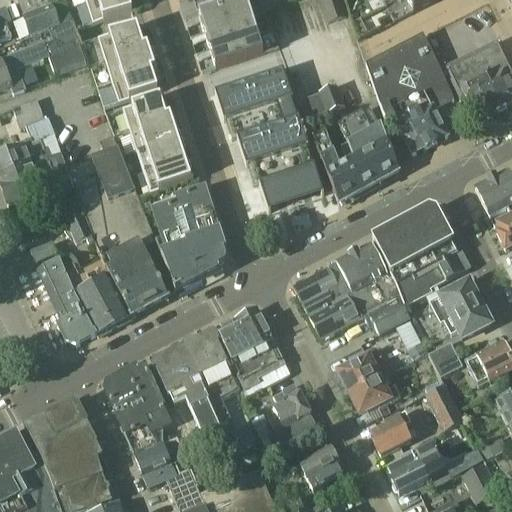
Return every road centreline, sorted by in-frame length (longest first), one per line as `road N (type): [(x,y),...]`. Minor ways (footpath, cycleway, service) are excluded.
road 1 (residential): [(256,280),(156,0)]
road 2 (residential): [(376,511),(256,280)]
road 3 (unclassified): [(256,280),(443,183)]
road 4 (unclassified): [(77,376),(256,280)]
road 5 (residential): [(443,183),(511,323)]
road 6 (residential): [(77,376),(131,511)]
